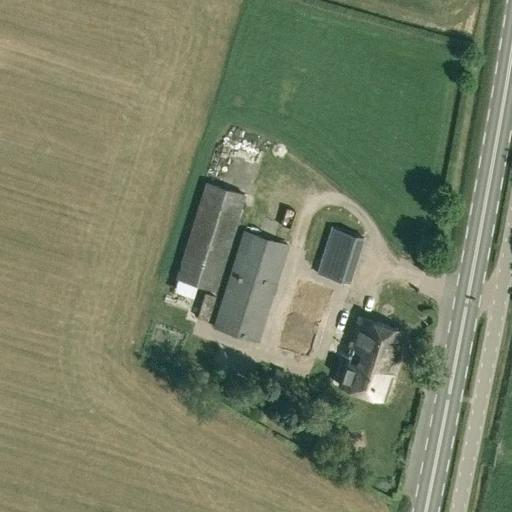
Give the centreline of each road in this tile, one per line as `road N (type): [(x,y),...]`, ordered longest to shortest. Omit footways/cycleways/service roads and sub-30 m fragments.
road 1 (secondary): [(471,294),(511,55)]
road 2 (secondary): [(425,511),(471,294)]
road 3 (unclassified): [(459,511),(504,299)]
